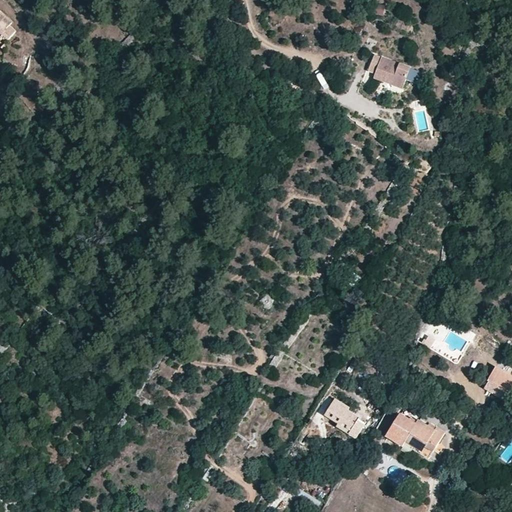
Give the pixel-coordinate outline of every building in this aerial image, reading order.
[(377,5),(375,15),(384,16),(385,5),(377,5)] [(0,38),(1,40),(2,38),(4,36),(9,40),(16,32),(9,27),(12,23),(0,12),(0,38)] [(402,89),(410,69),(374,55),(368,71),(375,74),(393,81),(392,85),(402,89)] [(393,81),(375,74),(374,78),(392,85),(393,81)] [(355,288),(361,277),(353,273),(347,284),(355,288)] [(431,349),(435,339),(426,335),(422,345),(431,349)] [(511,377),(496,367),(488,380),(489,381),(484,389),(504,402),(511,390),(511,377)] [(367,423),(347,411),(349,408),(335,400),(324,416),(338,425),(336,427),(357,440),(367,423)] [(416,424),(400,414),(385,438),(402,448),(404,445),(405,443),(416,424)] [(436,431),(418,421),(416,424),(405,443),(404,445),(429,460),(446,434),(438,429),(436,431)] [(209,482),(215,474),(209,469),(207,472),(203,478),(209,482)]
